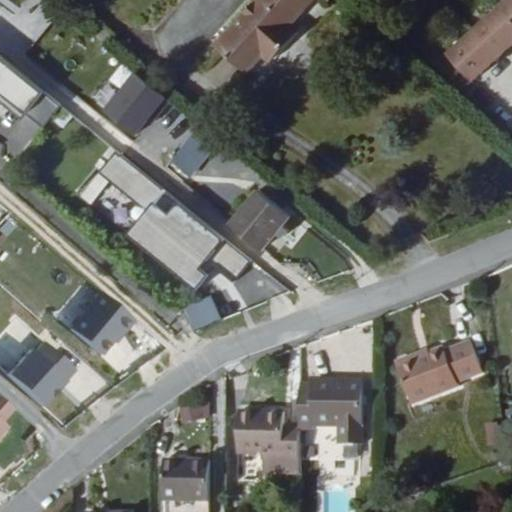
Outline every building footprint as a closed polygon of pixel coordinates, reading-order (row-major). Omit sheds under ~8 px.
[(311,0),(255,0),(214,48),(244,75),(261,58),(271,66),(298,34),(289,26),(311,0)] [(511,0),(502,0),(450,50),(475,78),(511,42),(511,0)] [(59,34),(68,17),(55,10),(46,27),(59,34)] [(50,129),(67,108),(0,53),(0,89),(32,115),(50,129)] [(0,100),(26,122),(32,115),(0,89),(0,100)] [(257,261),(122,152),(104,174),(151,212),(133,235),(202,291),(221,268),(240,283),(257,261)] [(294,217),(262,191),(235,225),(266,251),(294,217)] [(184,305),(196,330),(222,318),(211,293),(184,305)] [(486,367),(472,334),(447,344),(445,341),(399,360),(415,400),(462,381),(461,377),(486,367)] [(324,386),(304,385),(303,429),(315,430),(316,426),(339,427),(340,444),(362,445),(363,383),(324,382),(324,386)] [(181,423),(210,420),(208,394),(179,397),(181,423)] [(0,427),(0,423),(11,412),(0,402),(0,436),(5,432),(0,427)] [(259,464),(302,466),(303,447),(283,446),(284,423),(241,420),(240,462),(259,464)] [(483,423),(487,445),(500,443),(497,421),(483,423)] [(212,463),(166,461),(165,500),(211,503),(212,463)] [(259,464),(259,484),(301,487),(302,466),(259,464)] [(90,511),(134,511),(135,505),(91,503),(90,511)]
